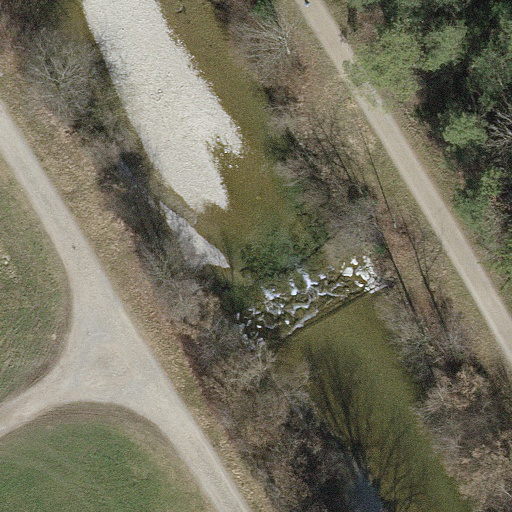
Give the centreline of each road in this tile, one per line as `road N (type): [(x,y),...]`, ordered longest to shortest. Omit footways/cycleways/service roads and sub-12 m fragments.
road 1 (track): [(0,130),(231,511)]
road 2 (track): [(511,352),(302,0)]
road 3 (track): [(132,350),(0,428)]
